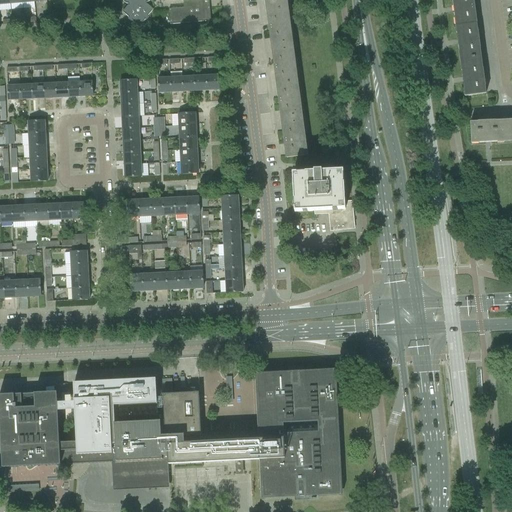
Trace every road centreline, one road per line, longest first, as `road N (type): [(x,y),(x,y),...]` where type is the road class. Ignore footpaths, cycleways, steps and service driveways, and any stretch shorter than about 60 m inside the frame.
road 1 (tertiary): [(271,317),(238,0)]
road 2 (secondary): [(418,309),(394,148),(362,33)]
road 3 (secondary): [(362,33),(394,310)]
road 4 (secondary): [(0,350),(273,337)]
road 5 (secondary): [(439,511),(421,330)]
road 6 (secondary): [(271,317),(108,325)]
road 7 (residential): [(108,325),(104,180)]
road 8 (residential): [(102,125),(61,127),(63,177),(104,180)]
road 9 (residential): [(404,389),(386,439),(395,511)]
road 10 (secondary): [(273,337),(397,332)]
road 11 (secondary): [(394,310),(271,317)]
road 12 (secondary): [(404,389),(420,511)]
